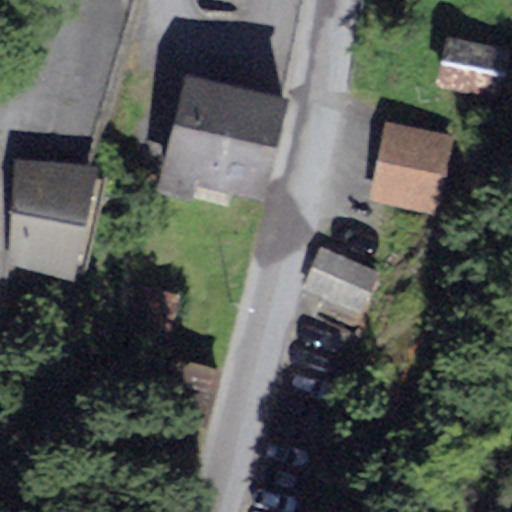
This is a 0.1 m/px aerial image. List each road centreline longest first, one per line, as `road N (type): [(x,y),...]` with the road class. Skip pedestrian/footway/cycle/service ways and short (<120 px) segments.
road 1 (tertiary): [(227,511),(342,0)]
road 2 (residential): [(51,0),(16,113),(0,215)]
road 3 (residential): [(287,0),(264,36),(208,48),(180,29),(174,0)]
